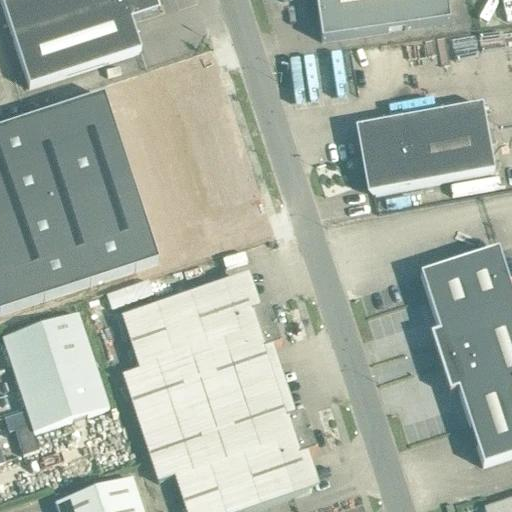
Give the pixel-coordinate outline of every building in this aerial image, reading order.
[(0,0),(0,4),(28,91),(140,54),(130,24),(159,15),(154,0),(0,0)] [(449,25),(445,0),(282,0),(283,4),(307,0),(314,0),(321,44),(449,25)] [(0,317),(158,266),(103,99),(0,132),(0,317)] [(374,197),(393,194),(494,175),(481,108),(361,130),(374,197)] [(511,460),(511,299),(497,253),(419,278),(438,336),(430,338),(449,397),(457,394),(482,470),(511,460)] [(185,511),(257,511),(291,501),(310,495),(299,460),(316,454),(316,453),(315,453),(303,418),(304,417),(304,416),(286,422),(264,354),(281,348),(281,347),(280,347),(268,311),(269,311),(269,310),(251,316),(240,281),(122,320),(139,373),(123,379),(140,432),(158,486),(175,480),(185,511)] [(35,437),(110,412),(78,318),(4,343),(35,437)] [(24,459),(39,453),(30,429),(15,434),(24,459)] [(55,511),(141,511),(132,482),(54,508),(55,511)] [(511,511),(511,502),(483,511),(511,511)]
